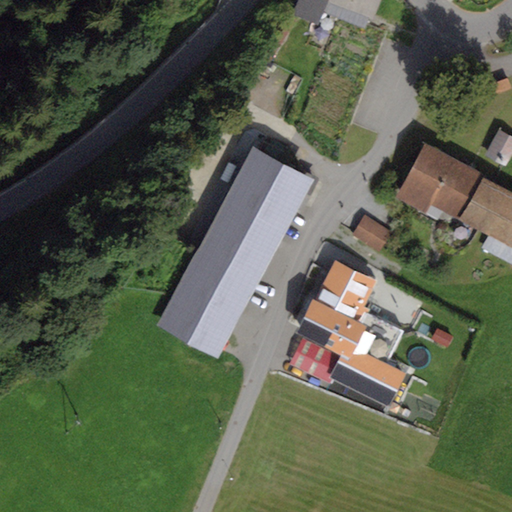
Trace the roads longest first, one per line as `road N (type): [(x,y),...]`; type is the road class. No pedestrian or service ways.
road 1 (track): [(446,34),(405,72),(349,166),(197,511)]
road 2 (tertiary): [(241,0),(117,118),(0,194)]
